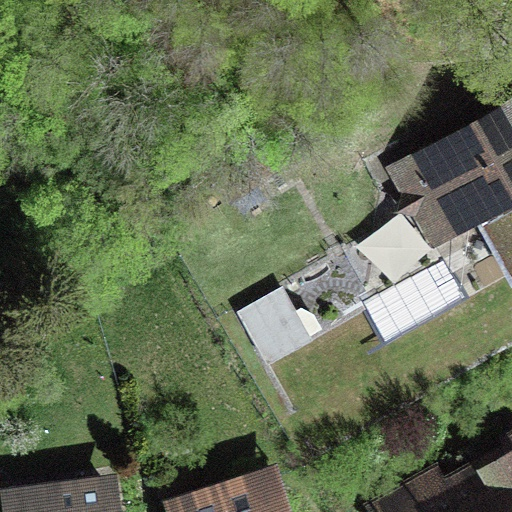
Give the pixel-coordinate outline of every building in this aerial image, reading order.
[(511,103),(387,172),(433,256),(477,232),(510,292),(511,291),(511,103)] [(384,342),(464,297),(444,262),(364,307),(384,342)] [(311,344),(282,289),(236,314),(265,369),(311,344)] [(436,457),(362,499),(369,511),(511,511),(511,422),(498,431),(501,437),(444,470),(436,457)] [(297,511),(278,452),(162,490),(168,511),(297,511)] [(124,511),(118,463),(0,477),(0,482),(3,511),(124,511)]
